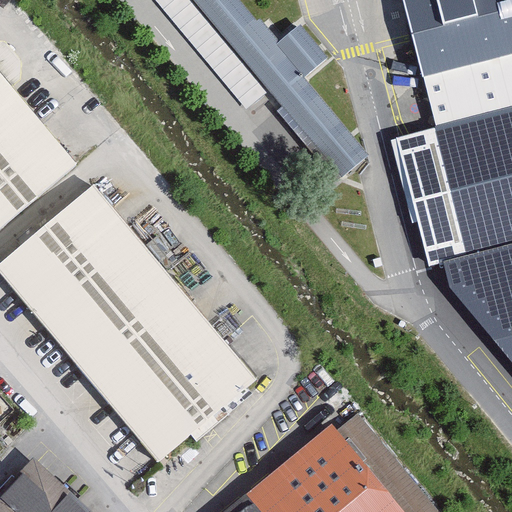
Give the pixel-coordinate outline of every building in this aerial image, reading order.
[(276,42),(241,0),(184,0),(337,184),(366,160),(301,81),(327,60),(298,25),(276,42)] [(511,0),(403,0),(437,132),(394,143),(426,270),(449,264),(455,293),(511,362),(511,0)] [(0,226),(69,169),(0,85),(0,226)] [(251,386),(83,187),(0,256),(0,285),(153,468),(251,386)] [(331,435),(325,428),(225,511),(442,511),(358,412),(331,435)] [(0,511),(89,511),(31,458),(0,492),(0,511)]
